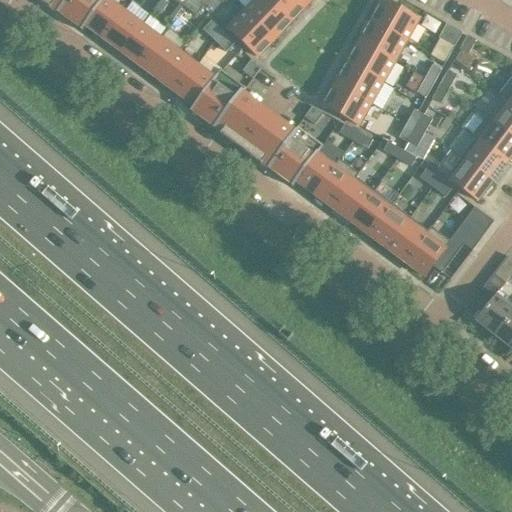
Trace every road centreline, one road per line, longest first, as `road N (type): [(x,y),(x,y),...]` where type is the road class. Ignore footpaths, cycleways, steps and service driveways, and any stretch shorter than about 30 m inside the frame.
road 1 (residential): [(441,319),(11,0)]
road 2 (motorway): [(389,511),(0,173)]
road 3 (motorway): [(0,318),(223,511)]
